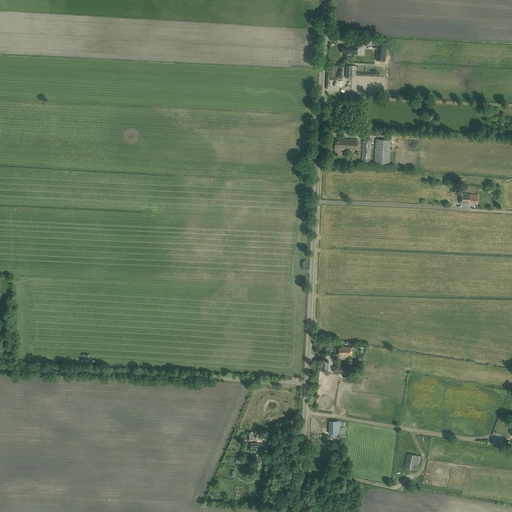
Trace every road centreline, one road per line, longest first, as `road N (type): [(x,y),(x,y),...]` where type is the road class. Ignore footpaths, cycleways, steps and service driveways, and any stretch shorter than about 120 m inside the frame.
road 1 (unclassified): [(306,383),(325,0)]
road 2 (unclassified): [(306,383),(0,366)]
road 3 (unclassified): [(300,511),(306,383)]
